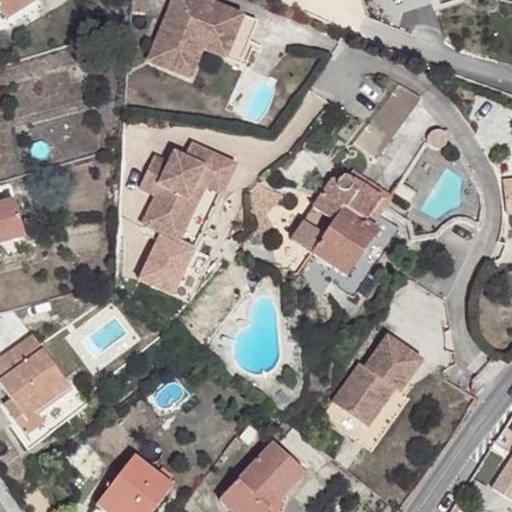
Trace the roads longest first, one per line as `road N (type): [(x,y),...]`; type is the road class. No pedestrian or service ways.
road 1 (residential): [(500,398),(469,357),(460,329),(459,300),(489,237),(490,186),(428,90),(363,63),(335,82)]
road 2 (residential): [(500,398),(427,511)]
